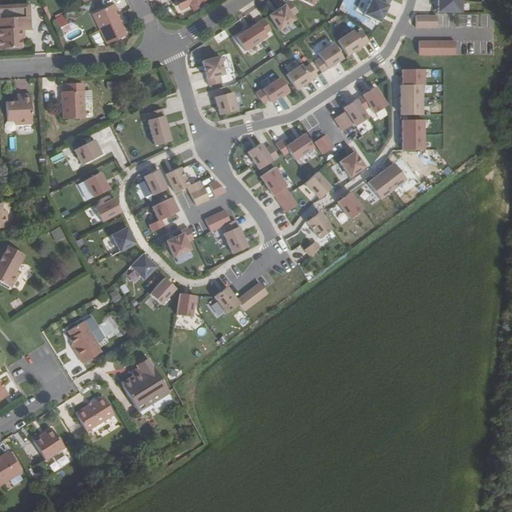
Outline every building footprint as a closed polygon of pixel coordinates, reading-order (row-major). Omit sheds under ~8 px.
[(178,0),(183,9),(200,0),(178,0)] [(370,0),(363,16),(379,23),(390,0),(375,0),(376,0),(374,0),(370,0)] [(461,1),(437,1),(437,8),(437,12),(461,12),(461,1)] [(298,13),(290,2),(269,16),(278,30),(293,19),(291,17),(298,13)] [(94,16),(108,46),(127,37),(116,14),(119,13),(115,6),(94,16)] [(0,49),(22,48),(22,39),(21,32),(26,31),(32,31),(32,17),(31,8),(0,9),(0,49)] [(63,14),(56,18),(63,33),(71,29),(63,14)] [(415,29),(436,29),(436,17),(415,17),(415,29)] [(271,31),(264,20),(236,38),(245,52),(267,37),(265,34),(271,31)] [(347,56),(368,42),(361,31),(355,35),(353,31),(337,41),(347,56)] [(419,55),(454,55),(455,42),(419,42),(419,55)] [(321,73),(343,59),(333,44),(317,54),(320,58),(314,62),(321,73)] [(201,62),(208,86),(221,83),(219,76),(224,75),(219,57),(201,62)] [(296,90),(317,76),(310,65),(304,69),(302,65),(286,75),(296,90)] [(402,78),(402,86),(422,85),(424,85),(424,70),(402,71),(402,78)] [(288,91),(279,78),(256,94),(263,105),(269,101),(271,103),(288,91)] [(62,91),(63,119),(84,118),(83,83),(65,84),(65,91),(62,91)] [(400,94),(400,100),(422,100),(422,85),(402,86),(400,86),(400,94)] [(225,87),(212,91),(219,115),(237,111),(232,93),(227,94),(225,87)] [(375,88),(356,100),(363,111),(369,107),(373,114),(387,106),(375,88)] [(286,105),(305,101),(303,91),(289,94),(290,98),(285,99),(286,105)] [(6,102),(6,122),(15,121),(15,125),(32,124),(30,94),(17,95),(18,102),(6,102)] [(343,109),(345,112),(349,118),(353,124),(355,127),(368,118),(363,111),(356,100),(343,109)] [(422,115),(422,100),(400,100),(400,109),(400,116),(422,115)] [(248,114),(250,122),(263,118),(260,109),(248,114)] [(154,146),(170,142),(162,110),(149,113),(150,120),(147,121),(154,146)] [(334,120),(338,125),(349,118),(345,112),(334,120)] [(353,124),(349,118),(338,125),(342,132),(353,124)] [(15,121),(6,122),(4,125),(5,129),(8,132),(12,132),(15,129),(15,125),(15,121)] [(402,128),(402,136),(425,135),(424,121),(402,122),(402,128)] [(369,122),(361,128),(365,134),(373,128),(369,122)] [(355,127),(353,124),(342,132),(346,137),(357,129),(355,127)] [(295,161),(313,149),(304,135),(286,147),(281,141),(275,145),(283,156),(289,152),(295,161)] [(314,143),(318,149),(329,142),(325,135),(314,143)] [(425,150),(425,135),(402,136),(402,144),(402,151),(425,150)] [(74,151),(82,165),(101,155),(94,140),(74,151)] [(333,148),(329,142),(318,149),(322,155),(333,148)] [(258,170),(278,157),(270,146),(264,150),(260,144),(247,153),(258,170)] [(49,157),(52,164),(66,160),(63,152),(49,157)] [(349,178),(364,168),(353,152),(339,163),(349,178)] [(367,184),(380,200),(406,181),(393,164),(367,184)] [(186,187),(189,186),(180,168),(165,175),(174,193),(186,187)] [(284,188),(286,186),(274,168),(260,177),(272,196),(273,195),(285,213),(296,206),(284,188)] [(152,196),(167,189),(158,170),(143,177),(152,196)] [(93,198),(109,189),(100,173),(84,181),(93,198)] [(319,199),(331,188),(316,173),(305,184),(319,199)] [(189,186),(186,187),(189,194),(196,191),(202,188),(198,181),(189,186)] [(196,191),(202,203),(209,200),(203,188),(202,188),(196,191)] [(202,203),(196,191),(189,194),(195,206),(202,203)] [(350,219),(362,210),(350,193),(337,203),(350,219)] [(120,211),(114,198),(96,207),(103,221),(120,211)] [(151,207),(158,221),(161,220),(178,212),(171,198),(151,207)] [(224,211),(217,214),(223,226),(230,223),(224,211)] [(319,239),(332,229),(320,213),(307,223),(319,239)] [(217,214),(211,217),(217,229),(223,226),(217,214)] [(210,232),(217,229),(211,217),(204,220),(210,232)] [(164,226),(161,220),(158,221),(149,225),(152,232),(164,226)] [(235,221),(230,223),(223,226),(226,232),(223,234),(233,254),(247,247),(235,221)] [(51,230),(56,242),(66,238),(61,226),(51,230)] [(119,252),(135,244),(127,227),(111,236),(119,252)] [(166,242),(173,258),(189,250),(186,243),(193,240),(187,228),(180,231),(182,234),(166,242)] [(310,229),(299,236),(303,243),(314,236),(310,229)] [(309,256),(320,248),(315,242),(305,250),(309,256)] [(0,282),(11,288),(19,273),(16,271),(19,264),(20,264),(24,257),(5,248),(1,255),(0,257),(0,282)] [(142,280),(155,267),(142,254),(129,267),(142,280)] [(161,305),(175,289),(163,279),(149,294),(161,305)] [(244,311),(267,294),(259,284),(236,301),(226,288),(214,297),(226,314),(239,304),(244,311)] [(117,288),(109,293),(115,303),(123,298),(117,288)] [(195,296),(179,294),(176,315),(191,317),(195,296)] [(82,364),(100,352),(96,346),(97,345),(82,321),(66,332),(70,338),(68,339),(75,349),(73,351),(82,364)] [(121,384),(136,408),(148,401),(150,404),(169,392),(148,359),(136,367),(137,369),(131,373),(133,377),(121,384)] [(74,413),(85,432),(112,415),(101,397),(74,413)] [(138,412),(150,404),(148,401),(136,408),(138,412)] [(39,438),(32,442),(44,460),(63,448),(50,428),(43,433),(44,435),(39,438)] [(0,484),(20,472),(8,452),(0,456),(0,484)]
